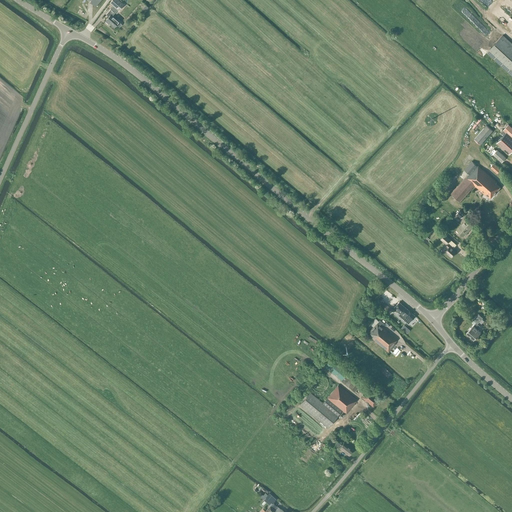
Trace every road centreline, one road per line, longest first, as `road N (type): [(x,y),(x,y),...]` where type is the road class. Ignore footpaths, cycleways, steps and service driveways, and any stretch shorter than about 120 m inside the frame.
road 1 (tertiary): [(431,321),(134,72),(68,31)]
road 2 (unclassified): [(313,511),(451,344)]
road 3 (unclassified): [(0,179),(68,31)]
road 4 (tertiary): [(431,321),(511,219)]
